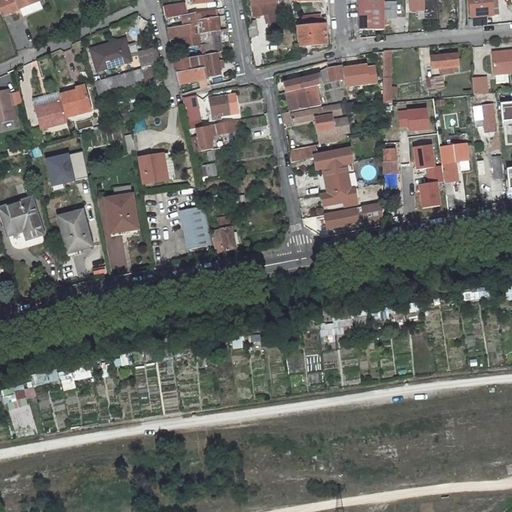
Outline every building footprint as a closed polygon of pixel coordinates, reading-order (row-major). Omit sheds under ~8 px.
[(0,0),(0,13),(2,17),(39,0),(38,0),(0,0)] [(182,15),(187,14),(185,2),(171,4),(170,0),(161,0),(166,18),(182,15)] [(251,0),(253,14),(266,12),(268,25),(278,23),(274,0),(276,0),(251,0)] [(383,20),(384,5),(383,0),(359,0),(360,26),(383,26),(383,20)] [(418,21),(425,21),(424,0),(410,0),(411,12),(417,12),(418,21)] [(438,19),(437,0),(425,0),(426,19),(438,19)] [(468,0),(470,17),(493,15),(493,11),(498,11),(497,0),(468,0)] [(384,5),(383,20),(394,21),(395,5),(384,5)] [(216,9),(187,14),(182,15),(184,25),(168,28),(170,39),(178,38),(180,47),(202,43),(200,33),(217,31),(219,31),(216,9)] [(324,25),(324,15),(294,17),(298,46),(325,45),(325,25),(324,25)] [(247,25),(249,35),(257,34),(255,24),(247,25)] [(205,54),(216,52),(220,51),(217,31),(200,33),(202,43),(204,54),(205,54)] [(127,39),(92,50),(98,71),(99,71),(100,74),(105,73),(103,70),(132,60),(127,39)] [(136,43),(130,45),(133,56),(139,54),(136,43)] [(153,49),(139,54),(142,68),(155,63),(153,49)] [(383,52),(383,67),(392,67),(392,50),(383,52)] [(511,51),(493,53),(495,74),(511,72),(511,51)] [(220,74),(216,52),(205,54),(209,75),(220,74)] [(201,54),(174,59),(179,83),(205,78),(205,76),(201,54)] [(443,67),(443,70),(450,69),(450,66),(458,66),(457,54),(431,57),(432,68),(443,67)] [(140,76),(142,87),(161,82),(156,64),(124,74),(125,79),(140,76)] [(340,66),(328,69),(330,82),(341,79),(342,80),(340,66)] [(392,67),(383,67),(383,103),(397,102),(397,86),(392,86),(392,67)] [(328,69),(320,76),(322,85),(330,83),(330,82),(328,69)] [(372,70),(358,72),(359,79),(357,79),(359,94),(375,91),(372,70)] [(286,92),(318,86),(322,85),(320,76),(285,83),(286,92)] [(439,85),(438,77),(427,78),(427,86),(439,85)] [(482,77),(473,79),(474,94),(483,94),(482,77)] [(75,87),(76,90),(77,93),(87,90),(85,84),(75,87)] [(322,106),(318,86),(286,92),(290,111),(322,106)] [(0,122),(15,118),(7,90),(0,91),(0,122)] [(60,94),(61,100),(66,117),(92,110),(87,90),(77,93),(76,90),(60,94)] [(226,96),(210,99),(213,114),(220,113),(220,116),(230,114),(226,96)] [(66,117),(61,100),(35,107),(40,129),(67,122),(66,117)] [(511,101),(499,103),(502,127),(511,125),(511,101)] [(483,118),(485,132),(496,131),(493,104),(473,107),(475,119),(483,118)] [(294,114),(295,124),(339,115),(337,105),(294,114)] [(429,129),(427,110),(399,112),(400,127),(409,126),(409,131),(429,129)] [(281,114),(285,125),(292,123),(289,112),(281,114)] [(135,132),(148,130),(145,118),(133,121),(135,132)] [(238,131),(236,120),(215,124),(217,135),(233,133),(233,131),(238,131)] [(215,124),(206,126),(207,128),(209,137),(217,135),(215,124)] [(201,152),(212,149),(209,137),(207,128),(196,131),(197,136),(201,152)] [(344,134),(341,135),(340,128),(318,131),(320,144),(339,141),(345,139),(344,134)] [(121,134),(124,151),(134,150),(131,133),(121,134)] [(191,137),(194,154),(201,152),(197,136),(191,137)] [(317,151),(340,147),(339,141),(320,144),(305,147),(306,149),(289,153),(291,162),(311,158),(310,153),(317,151)] [(428,176),(443,174),(442,166),(435,167),(431,145),(414,148),(417,170),(427,169),(428,176)] [(444,182),(446,194),(454,193),(452,182),(458,181),(456,161),(468,160),(466,145),(441,148),(445,181),(444,181),(444,182)] [(349,148),(318,155),(314,155),(315,157),(317,169),(323,168),(328,192),(350,187),(346,163),(352,162),(349,148)] [(386,160),(398,160),(398,148),(385,149),(386,160)] [(138,157),(142,182),(167,178),(162,153),(138,157)] [(493,158),(495,177),(502,176),(500,157),(493,158)] [(216,163),(201,165),(203,177),(218,175),(216,163)] [(395,163),(384,164),(386,189),(394,188),(394,190),(398,190),(395,163)] [(317,169),(322,193),(328,192),(323,168),(317,169)] [(437,183),(444,182),(444,181),(443,174),(428,176),(430,184),(420,185),(423,209),(441,207),(437,183)] [(357,205),(354,189),(322,194),(324,205),(330,204),(330,207),(345,204),(346,207),(357,205)] [(131,193),(105,197),(111,235),(119,234),(120,237),(137,234),(131,193)] [(40,232),(28,199),(0,208),(0,212),(8,235),(24,229),(26,237),(40,232)] [(383,203),(366,206),(369,221),(383,218),(383,203)] [(91,242),(81,208),(58,215),(68,253),(82,249),(81,245),(91,242)] [(355,210),(326,215),(328,228),(357,223),(355,210)] [(182,216),(190,255),(214,250),(206,211),(182,216)] [(237,249),(236,244),(240,244),(237,231),(233,232),(230,218),(218,220),(221,230),(212,232),(216,253),(237,249)] [(106,259),(92,260),(94,275),(107,274),(106,259)] [(465,300),(493,298),(492,289),(464,290),(465,300)] [(394,307),(372,306),(371,318),(394,319),(394,307)] [(323,326),(324,341),(336,340),(336,335),(354,334),(353,315),(332,317),(333,325),(323,326)] [(133,365),(133,352),(121,353),(121,365),(133,365)] [(38,386),(62,380),(64,391),(77,388),(75,380),(95,376),(92,362),(35,374),(38,386)] [(5,394),(15,439),(37,434),(29,399),(37,397),(35,387),(5,394)]
